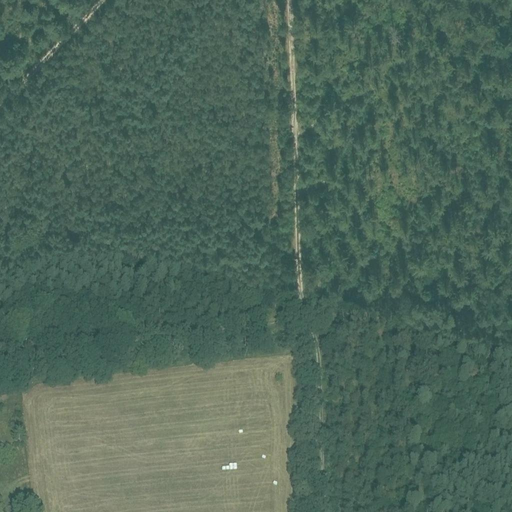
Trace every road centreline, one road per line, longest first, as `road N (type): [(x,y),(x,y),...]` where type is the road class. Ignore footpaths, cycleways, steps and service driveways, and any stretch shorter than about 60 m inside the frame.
road 1 (track): [(295,0),(314,511)]
road 2 (track): [(0,354),(304,311)]
road 3 (track): [(94,0),(0,97)]
